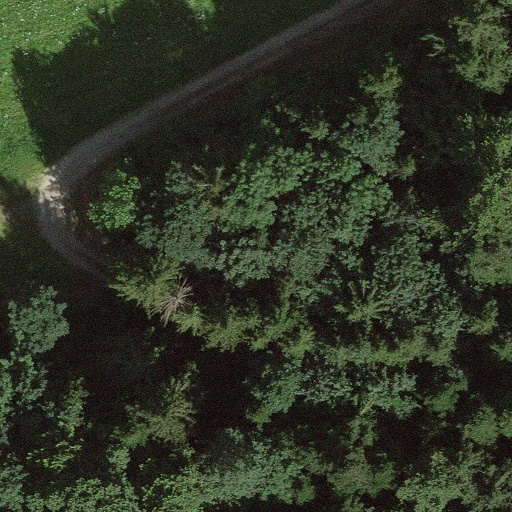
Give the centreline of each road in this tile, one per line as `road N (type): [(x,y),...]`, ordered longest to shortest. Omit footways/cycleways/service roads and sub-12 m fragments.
road 1 (track): [(511,347),(229,322),(158,304),(108,278),(76,247),(63,213),(64,175)]
road 2 (track): [(377,0),(101,144),(0,212)]
